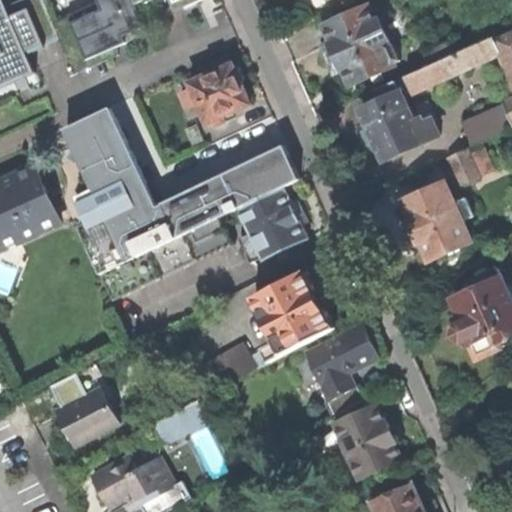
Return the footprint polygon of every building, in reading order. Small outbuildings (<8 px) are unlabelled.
[(40,71),(31,50),(12,7),(9,0),(0,0),(0,87),(18,80),(40,71)] [(47,0),(28,0),(12,7),(31,50),(63,37),(47,0)] [(155,33),(141,3),(140,0),(102,0),(105,7),(75,20),(93,60),(155,33)] [(208,0),(176,0),(182,12),(208,0)] [(346,69),(353,84),(396,64),(395,62),(401,60),(398,52),(392,54),(370,6),(326,25),(334,42),(332,43),(343,67),(345,66),(346,69)] [(511,99),(505,103),(505,104),(511,118),(511,30),(495,38),(501,54),(511,77),(511,99)] [(464,70),(501,54),(495,38),(457,54),(464,70)] [(334,74),(346,69),(345,66),(343,67),(332,43),(322,48),(328,61),(334,74)] [(427,60),(430,66),(456,55),(451,43),(425,55),(427,60)] [(464,70),(457,54),(456,55),(430,66),(419,71),(406,76),(412,88),(413,92),(464,70)] [(417,65),(419,71),(430,66),(427,60),(417,65)] [(195,88),(202,104),(210,123),(215,121),(225,117),(253,104),(248,93),(244,83),(246,76),(242,68),(235,64),(193,83),(195,88)] [(412,88),(406,76),(379,88),(384,101),(402,92),(403,93),(412,88)] [(202,104),(195,88),(184,93),(191,109),(202,104)] [(365,109),(384,101),(379,88),(357,98),(362,110),(365,109)] [(384,101),(365,109),(376,135),(387,159),(425,143),(410,109),(403,93),(402,92),(384,101)] [(463,122),(473,145),(484,141),(511,128),(511,118),(505,104),(463,122)] [(417,105),(410,109),(425,143),(441,135),(433,118),(425,122),(417,105)] [(67,130),(71,140),(117,118),(113,109),(67,130)] [(215,121),(218,127),(227,123),(225,117),(215,121)] [(117,118),(71,140),(94,189),(106,214),(129,261),(224,216),(241,208),(286,187),(303,179),(294,162),(288,148),(160,208),(117,118)] [(473,145),(467,148),(480,178),(497,171),(484,141),(473,145)] [(451,155),(464,185),(480,178),(467,148),(451,155)] [(0,237),(4,247),(61,222),(37,167),(0,183),(0,237)] [(424,240),(432,258),(473,240),(448,183),(407,201),(415,220),(413,220),(418,231),(423,241),(424,240)] [(305,227),(292,200),(286,187),(241,208),(252,232),(264,256),(265,259),(310,238),(305,227)] [(90,222),(106,214),(94,189),(78,197),(90,222)] [(292,200),(305,227),(313,223),(306,209),(300,196),(292,200)] [(129,261),(106,214),(90,222),(80,227),(102,274),(129,261)] [(129,261),(102,274),(115,301),(237,243),(224,216),(129,261)] [(264,256),(252,232),(242,237),(253,261),(264,256)] [(471,280),(475,290),(504,277),(500,267),(492,271),(488,268),(480,271),(478,277),(471,280)] [(272,361),(337,327),(321,297),(308,272),(257,298),(279,342),(266,349),(272,361)] [(472,343),(478,356),(502,346),(500,341),(511,335),(511,295),(508,287),(504,277),(475,290),(457,298),(466,317),(459,320),(461,324),(457,326),(457,331),(458,333),(460,336),(464,341),(467,339),(469,344),(472,343)] [(326,384),(347,373),(380,356),(372,340),(364,325),(310,353),(326,384)] [(199,400),(259,369),(246,343),(194,370),(197,376),(189,380),(199,400)] [(315,408),(331,399),(333,398),(326,384),(310,353),(293,364),(315,408)] [(333,398),(331,399),(339,414),(366,400),(358,385),(354,387),(347,373),(326,384),(333,398)] [(69,428),(78,445),(121,423),(104,388),(60,410),(69,428)] [(181,410),(189,425),(205,416),(197,401),(181,410)] [(346,441),(361,476),(402,457),(395,440),(386,420),(378,403),(337,421),(338,424),(346,441)] [(389,418),(386,420),(395,440),(398,438),(393,428),(389,418)] [(332,447),(346,441),(338,424),(325,430),(332,447)] [(113,511),(167,511),(194,497),(184,480),(177,485),(162,458),(141,470),(133,456),(98,476),(113,502),(129,493),(133,501),(118,510),(113,511)] [(373,499),(379,511),(428,511),(424,503),(414,481),(373,499)] [(129,493),(113,502),(115,505),(118,510),(133,501),(129,493)]
